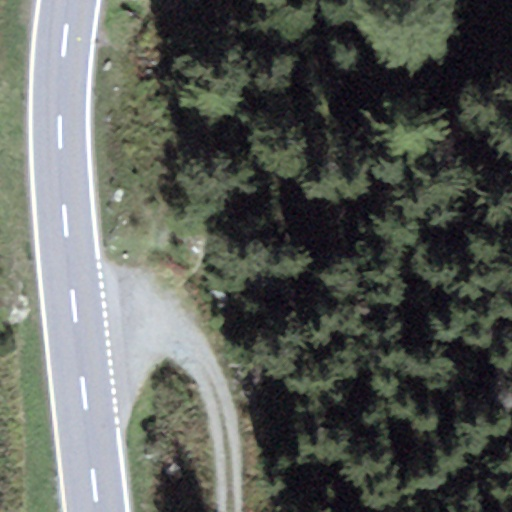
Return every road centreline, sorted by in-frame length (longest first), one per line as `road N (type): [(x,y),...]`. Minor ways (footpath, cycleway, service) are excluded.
road 1 (primary): [(98,511),(61,139),(70,0)]
road 2 (track): [(76,318),(142,319),(201,359),(228,432),(230,511)]
